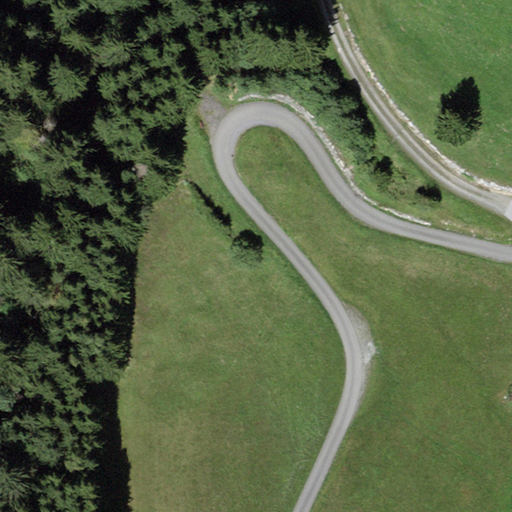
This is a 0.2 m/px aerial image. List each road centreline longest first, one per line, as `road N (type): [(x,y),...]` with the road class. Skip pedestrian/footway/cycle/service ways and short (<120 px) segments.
road 1 (unclassified): [(302,511),(352,406),(352,334),(307,261),(230,167),(226,128),(251,113),(279,113),(349,200),(401,227),(511,253)]
road 2 (track): [(511,198),(464,176),(398,125),(343,33),(333,0)]
